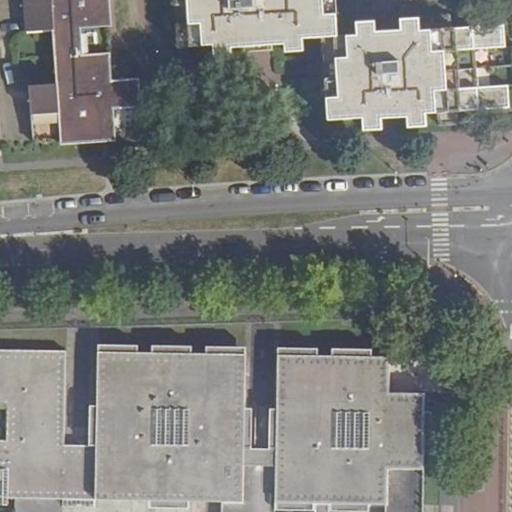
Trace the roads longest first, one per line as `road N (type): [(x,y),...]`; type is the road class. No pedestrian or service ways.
road 1 (residential): [(511,197),(0,231)]
road 2 (residential): [(0,246),(511,240)]
